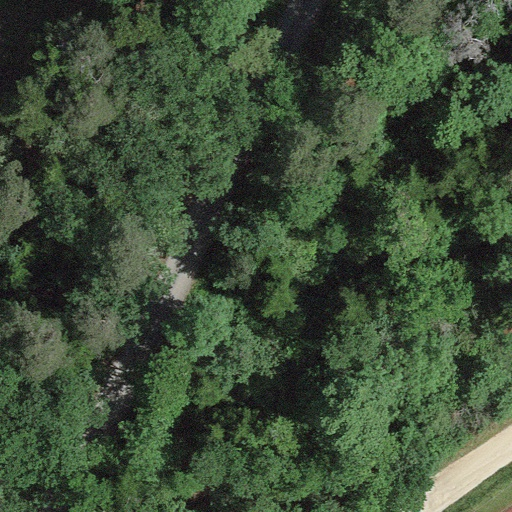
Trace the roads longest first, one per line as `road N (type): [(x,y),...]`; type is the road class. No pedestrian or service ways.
road 1 (unclassified): [(312,0),(136,372),(59,511)]
road 2 (track): [(405,511),(511,436)]
